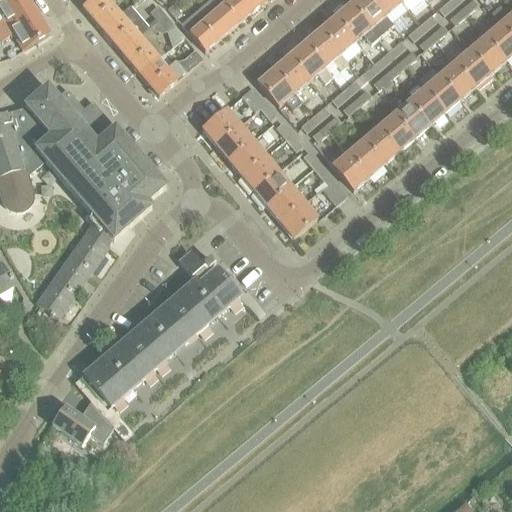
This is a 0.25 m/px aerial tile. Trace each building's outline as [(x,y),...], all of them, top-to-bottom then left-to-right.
[(0,24),(0,33),(33,14),(24,0),(3,0),(0,2),(0,15),(4,22),(0,24)] [(96,0),(82,12),(101,34),(120,19),(103,0),(96,0)] [(215,0),(203,10),(211,19),(227,37),(241,25),(246,21),(249,18),(233,0),(215,0)] [(233,0),(249,18),(270,0),(233,0)] [(376,41),(391,29),(391,28),(367,0),(359,0),(349,9),(376,41)] [(398,18),(405,13),(393,0),(367,0),(391,28),(391,29),(397,35),(406,27),(398,18)] [(418,0),(393,0),(405,13),(405,12),(409,16),(423,5),(418,0)] [(451,0),(449,3),(454,9),(465,0),(451,0)] [(442,20),(454,9),(449,3),(437,13),(442,20)] [(472,3),(460,13),(466,20),(478,9),(472,3)] [(172,7),(167,12),(175,21),(180,17),(172,7)] [(485,10),(492,18),(494,16),(487,8),(485,10)] [(165,19),(157,9),(149,16),(152,20),(154,22),(145,30),(148,34),(157,26),(165,19)] [(369,48),(376,41),(349,9),(334,22),(355,47),(362,40),(369,48)] [(181,29),(189,38),(204,56),(219,44),(224,40),(227,37),(211,19),(203,10),(192,19),(181,29)] [(121,57),(148,34),(145,30),(144,27),(139,22),(130,11),(120,19),(101,34),(120,56),(121,57)] [(500,28),(499,28),(511,43),(511,17),(508,21),(500,11),(492,18),(500,28)] [(454,30),(466,20),(460,13),(448,23),(454,30)] [(33,14),(0,33),(0,41),(1,43),(12,36),(23,53),(47,38),(33,14)] [(430,18),(418,28),(424,35),(436,25),(430,18)] [(174,29),(165,19),(157,26),(158,27),(165,36),(174,29)] [(359,53),(354,47),(355,47),(334,22),(318,35),(344,65),(359,53)] [(412,46),(424,35),(418,28),(406,39),(412,46)] [(511,43),(499,28),(484,41),(504,65),(511,58),(511,43)] [(174,29),(165,36),(171,52),(184,41),(174,29)] [(442,29),(430,39),(436,46),(448,35),(442,29)] [(157,43),(149,34),(148,34),(121,57),(139,79),(163,58),(153,46),(157,43)] [(346,67),(344,65),(318,35),(303,48),(324,73),(332,66),(339,73),(346,67)] [(424,56),(436,46),(430,39),(418,49),(424,56)] [(484,41),(469,54),(489,78),(504,65),(484,41)] [(399,44),(387,54),(393,61),(405,51),(399,44)] [(330,80),(324,73),(303,48),(288,61),(309,85),(317,79),(323,86),(330,80)] [(387,54),(372,67),(378,74),(393,61),(387,54)] [(469,54),(454,67),(474,91),(489,78),(469,54)] [(399,65),(404,71),(416,61),(412,55),(399,65)] [(172,69),(163,58),(139,79),(158,101),(202,64),(196,56),(185,65),(186,66),(180,71),(176,66),(172,69)] [(288,61),(273,74),(294,98),(309,85),(288,61)] [(432,73),(438,80),(459,104),(474,91),(454,67),(447,73),(441,65),(432,73)] [(366,84),(378,74),(372,67),(361,77),(366,84)] [(396,68),(384,78),(390,85),(390,84),(401,75),(396,68)] [(293,99),(294,98),(273,74),(257,87),(278,111),(285,106),(292,115),(301,108),(293,99)] [(393,87),(390,84),(390,85),(384,78),(373,88),(378,95),(382,92),(385,95),(393,87)] [(438,80),(423,93),(444,117),(459,104),(438,80)] [(353,84),(342,94),(347,100),(359,91),(353,84)] [(5,116),(0,117),(0,201),(1,206),(4,211),(9,215),(14,216),(21,216),(27,211),(30,206),(30,202),(24,181),(44,165),(95,223),(90,231),(111,244),(113,245),(151,212),(146,206),(164,191),(92,107),(84,114),(66,94),(56,102),(48,92),(25,112),(5,118),(5,116)] [(254,117),(256,116),(260,113),(266,108),(252,92),(241,101),(250,112),(254,117)] [(423,93),(408,106),(428,130),(444,117),(423,93)] [(335,111),(347,100),(342,94),(330,104),(335,111)] [(366,94),(354,104),(360,111),(371,101),(366,94)] [(348,121),(360,111),(354,104),(342,114),(348,121)] [(408,106),(393,119),(413,143),(428,130),(408,106)] [(276,120),(266,108),(260,113),(270,125),(276,120)] [(322,111),(312,120),(318,126),(328,117),(322,111)] [(202,134),(215,150),(239,130),(226,114),(202,134)] [(393,119),(378,132),(398,156),(413,143),(393,119)] [(305,137),(318,126),(312,120),(299,130),(305,137)] [(335,120),(324,130),(329,136),(340,127),(335,120)] [(276,132),(286,144),(292,139),(282,127),(276,132)] [(215,150),(228,166),(252,146),(239,130),(215,150)] [(317,147),(329,136),(324,130),(311,140),(317,147)] [(378,132),(362,145),(383,169),(398,156),(378,132)] [(301,151),(292,139),(286,144),(296,156),(301,151)] [(362,145),(348,158),(368,182),(383,169),(362,145)] [(228,166),(241,181),(265,161),(252,146),(228,166)] [(302,161),(313,174),(318,169),(308,156),(302,161)] [(352,195),(368,182),(348,158),(332,171),(352,195)] [(241,181),(254,197),(278,177),(265,161),(241,181)] [(313,174),(315,177),(325,189),(331,184),(318,169),(313,174)] [(254,197),(267,212),(291,192),(278,177),(254,197)] [(345,201),(331,184),(325,189),(320,193),(334,210),(345,201)] [(267,212),(279,227),(303,207),(291,192),(267,212)] [(316,223),(303,207),(279,227),(292,243),(316,223)] [(90,231),(75,252),(97,267),(108,250),(111,244),(90,231)] [(75,252),(56,280),(78,295),(97,267),(75,252)] [(215,268),(209,262),(200,269),(189,256),(178,266),(192,281),(198,288),(193,292),(217,320),(238,301),(215,274),(208,280),(206,276),(215,268)] [(0,266),(0,265),(0,296),(14,288),(0,266)] [(56,280),(36,309),(58,324),(78,295),(56,280)] [(193,292),(172,310),(196,338),(217,320),(193,292)] [(172,310),(151,328),(174,356),(196,338),(172,310)] [(55,328),(48,323),(45,328),(52,332),(55,328)] [(151,328),(129,347),(153,374),(174,356),(151,328)] [(129,347),(108,365),(131,392),(153,374),(129,347)] [(80,392),(78,393),(90,407),(93,411),(100,419),(112,433),(115,437),(119,441),(122,445),(123,446),(132,438),(132,437),(129,433),(128,432),(110,411),(131,392),(108,365),(86,384),(87,385),(80,392)] [(65,411),(52,429),(77,446),(82,450),(86,445),(90,439),(102,448),(112,433),(100,419),(93,411),(90,407),(80,421),(65,411)] [(67,468),(60,478),(63,482),(66,485),(70,481),(74,479),(78,475),(77,474),(67,468)]
